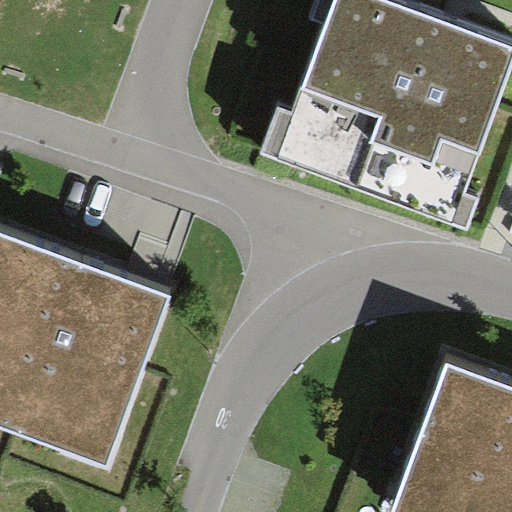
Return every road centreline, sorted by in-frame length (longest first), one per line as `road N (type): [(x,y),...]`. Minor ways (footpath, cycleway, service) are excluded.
road 1 (residential): [(331,300),(282,236),(217,188),(0,116)]
road 2 (residential): [(192,511),(238,383),(293,324),(331,300)]
road 3 (residential): [(331,300),(360,283),(445,271),(511,293)]
